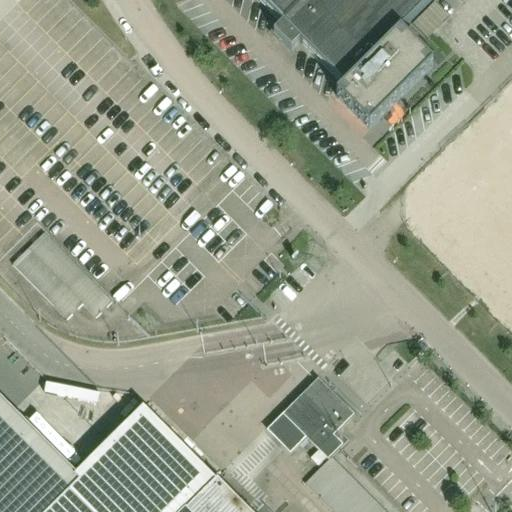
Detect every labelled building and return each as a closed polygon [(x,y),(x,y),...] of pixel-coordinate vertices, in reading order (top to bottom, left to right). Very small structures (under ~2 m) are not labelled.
[(399,35),(433,0),(256,0),(283,26),(274,35),(291,53),(292,52),(300,44),(345,89),(399,35)] [(399,35),(345,89),(346,90),(337,99),(372,134),(435,71),(399,35)] [(13,267),(53,308),(85,277),(44,236),(13,267)] [(315,392),(293,414),(304,424),(298,430),(297,429),(296,431),(306,441),(318,452),(310,461),(318,469),(339,448),(331,440),(353,417),(332,395),(330,397),(331,397),(325,403),(315,392)] [(186,511),(217,482),(142,408),(76,475),(0,401),(0,511),(186,511)] [(378,511),(329,461),(302,487),(327,511),(378,511)] [(246,511),(229,494),(217,482),(186,511),(246,511)]
